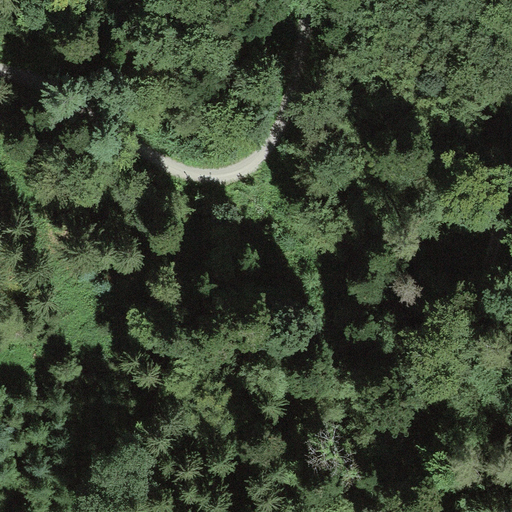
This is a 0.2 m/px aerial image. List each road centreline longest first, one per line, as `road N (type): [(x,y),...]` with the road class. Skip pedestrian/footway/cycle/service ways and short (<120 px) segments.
road 1 (track): [(0,69),(34,79),(185,173),(241,175),(282,133),(311,0)]
road 2 (track): [(429,511),(511,176)]
